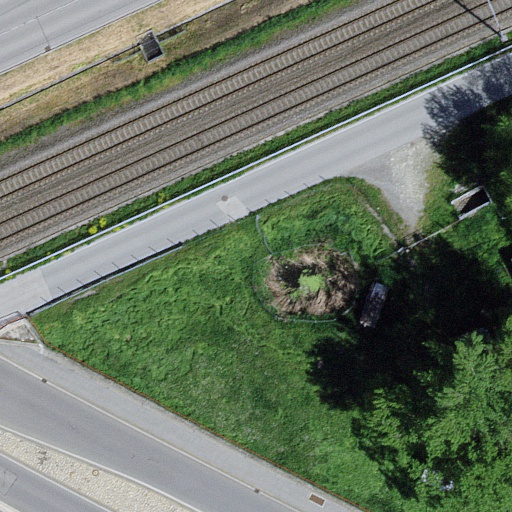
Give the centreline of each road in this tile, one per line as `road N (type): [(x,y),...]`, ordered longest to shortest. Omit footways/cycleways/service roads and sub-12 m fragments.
road 1 (unclassified): [(511,79),(0,306)]
road 2 (primary): [(232,511),(0,389)]
